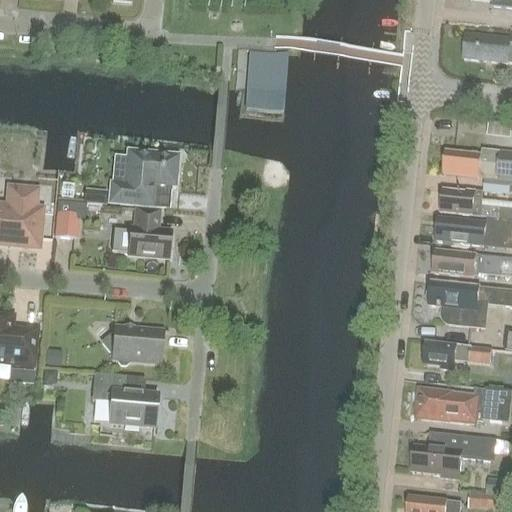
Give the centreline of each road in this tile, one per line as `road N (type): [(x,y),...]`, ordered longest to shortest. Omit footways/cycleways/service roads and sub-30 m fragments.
road 1 (tertiary): [(374,511),(421,92)]
road 2 (residential): [(207,297),(0,276)]
road 3 (residential): [(0,22),(147,36),(156,30),(159,0)]
road 4 (residential): [(191,429),(207,297)]
road 5 (residential): [(207,297),(220,172)]
